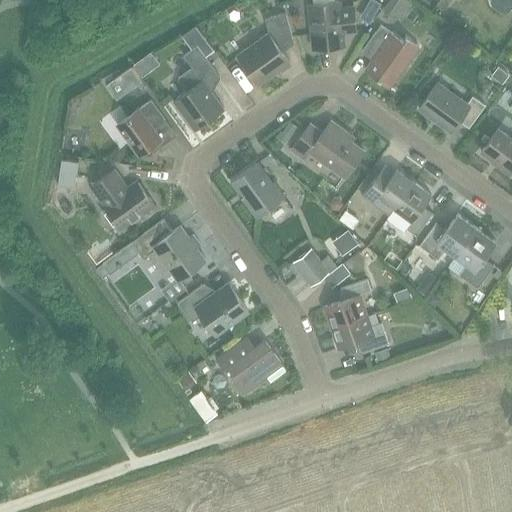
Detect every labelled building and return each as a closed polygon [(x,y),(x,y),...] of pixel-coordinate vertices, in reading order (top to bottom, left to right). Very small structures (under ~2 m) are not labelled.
[(334,0),(312,0),(313,3),(309,4),(313,48),(343,45),(342,31),(356,30),(353,6),(340,7),(339,1),(335,1),(334,0)] [(376,0),(369,0),(360,17),(370,23),(382,3),(376,0)] [(407,0),(388,0),(384,7),(397,16),(408,1),(407,0)] [(511,0),(490,0),(490,1),(491,5),(500,12),(505,12),(509,10),(511,6),(511,0)] [(409,2),(399,17),(412,26),(422,11),(409,2)] [(268,32),(236,55),(258,84),(289,61),(282,51),(294,42),(285,12),(264,18),(268,32)] [(365,68),(389,86),(419,46),(406,36),(403,40),(380,24),(364,47),(374,55),(365,68)] [(219,75),(206,56),(214,50),(196,25),(181,34),(191,49),(183,54),(192,67),(177,77),(187,90),(173,100),(195,130),(224,109),(206,84),(219,75)] [(499,64),(493,73),(504,82),(510,73),(499,64)] [(131,66),(105,85),(116,99),(142,81),(131,66)] [(437,81),(418,107),(451,131),(459,120),(469,127),(485,104),(472,95),(466,103),(437,81)] [(117,124),(138,153),(155,141),(157,144),(162,140),(153,127),(165,119),(151,99),(117,124)] [(310,151),(345,176),(364,150),(341,134),(344,130),(330,120),(322,132),(309,123),(291,148),(304,158),(310,151)] [(511,138),(497,128),(481,151),(501,165),(499,167),(509,174),(511,169),(511,138)] [(280,130),(275,136),(284,143),(288,136),(280,130)] [(61,159),(57,183),(73,185),(77,161),(61,159)] [(230,180),(257,217),(285,196),(274,181),(272,182),(256,161),(230,180)] [(389,215),(413,181),(396,168),(394,171),(384,164),(362,195),(389,215)] [(157,208),(136,180),(127,186),(114,168),(90,185),(121,228),(139,215),(142,219),(157,208)] [(404,229),(406,227),(416,234),(432,212),(423,205),(431,193),(413,181),(389,215),(387,217),(404,229)] [(62,194),(52,201),(60,212),(70,205),(62,194)] [(359,219),(345,208),(339,217),(347,223),(346,225),(353,229),(359,219)] [(456,255),(477,227),(457,213),(445,229),(436,222),(419,244),(438,258),(445,248),(456,255)] [(103,278),(139,252),(144,258),(149,255),(165,277),(172,272),(177,279),(205,259),(196,247),(200,244),(193,234),(189,237),(180,224),(172,230),(163,218),(102,262),(102,263),(96,267),(103,278)] [(477,227),(456,255),(466,263),(459,273),(477,287),(494,264),(484,257),(496,241),(477,227)] [(293,260),(311,284),(329,271),(311,247),(293,260)] [(332,285),(343,277),(337,268),(326,277),(332,285)] [(330,327),(367,314),(360,293),(371,289),(367,278),(340,287),(344,298),(323,306),(330,327)] [(421,279),(415,287),(424,294),(430,286),(421,279)] [(248,310),(228,282),(210,295),(202,284),(178,301),(192,321),(201,314),(215,333),(248,310)] [(407,286),(393,292),(397,302),(411,296),(407,286)] [(430,290),(424,299),(432,305),(439,296),(430,290)] [(151,304),(143,314),(155,322),(162,312),(151,304)] [(381,322),(371,325),(367,314),(330,327),(338,348),(359,340),(363,352),(388,343),(381,322)] [(243,338),(216,357),(224,368),(228,366),(236,377),(232,380),(242,393),(282,363),(264,338),(250,348),(243,338)] [(387,347),(374,351),(377,360),(390,356),(387,347)] [(187,371),(175,379),(183,389),(194,381),(187,371)] [(217,412),(203,392),(191,400),(205,420),(217,412)]
